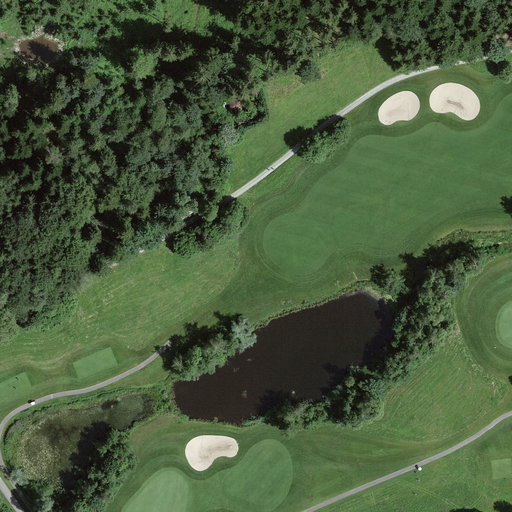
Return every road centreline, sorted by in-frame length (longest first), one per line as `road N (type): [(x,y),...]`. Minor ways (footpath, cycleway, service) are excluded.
road 1 (track): [(224,202),(392,80),(511,48)]
road 2 (track): [(0,318),(224,202)]
